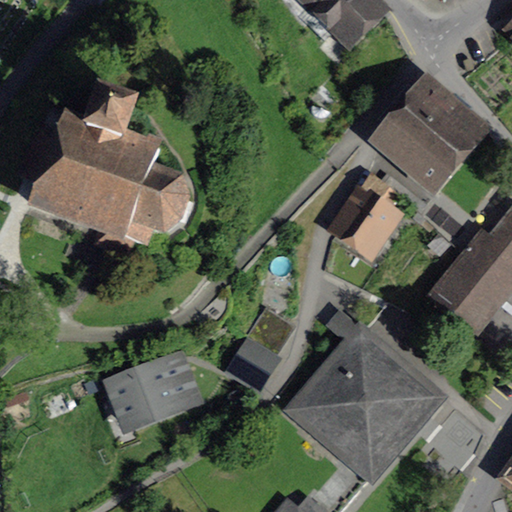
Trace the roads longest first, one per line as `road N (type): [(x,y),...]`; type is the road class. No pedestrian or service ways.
road 1 (unclassified): [(366,121),(178,322),(111,333),(40,324)]
road 2 (unclassified): [(366,121),(364,160),(326,225),(298,341),(272,390)]
road 3 (residential): [(511,156),(430,50)]
